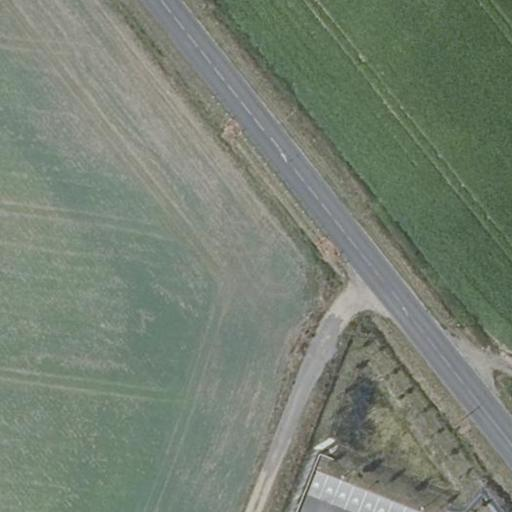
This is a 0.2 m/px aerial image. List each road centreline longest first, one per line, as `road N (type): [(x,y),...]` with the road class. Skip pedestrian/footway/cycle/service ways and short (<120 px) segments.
road 1 (secondary): [(511,449),(154,0)]
road 2 (track): [(366,273),(321,309),(240,511)]
